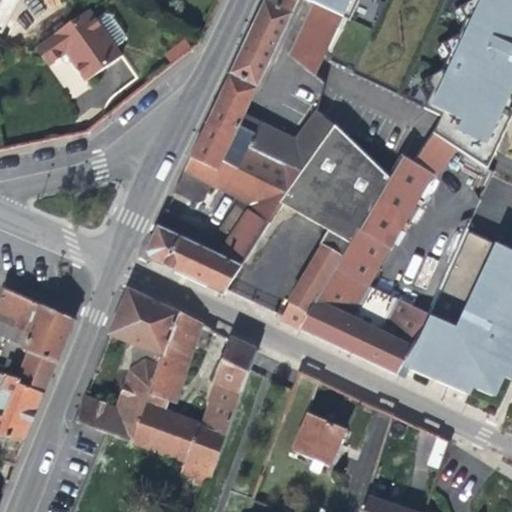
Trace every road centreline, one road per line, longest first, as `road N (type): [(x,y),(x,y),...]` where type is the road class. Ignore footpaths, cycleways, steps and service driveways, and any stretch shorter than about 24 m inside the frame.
road 1 (tertiary): [(511,446),(114,260)]
road 2 (secondary): [(15,511),(114,260)]
road 3 (residential): [(185,99),(99,166),(0,192)]
road 4 (secondary): [(185,99),(114,260)]
road 5 (residential): [(114,260),(0,211)]
